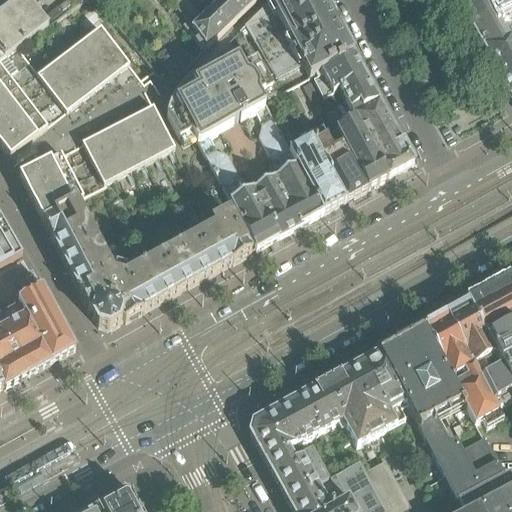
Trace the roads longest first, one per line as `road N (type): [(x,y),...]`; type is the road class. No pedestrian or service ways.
road 1 (tertiary): [(448,190),(145,357)]
road 2 (tertiary): [(210,408),(511,244)]
road 3 (residential): [(345,0),(448,190)]
road 4 (residential): [(105,380),(0,196)]
road 5 (tertiary): [(18,511),(133,450)]
